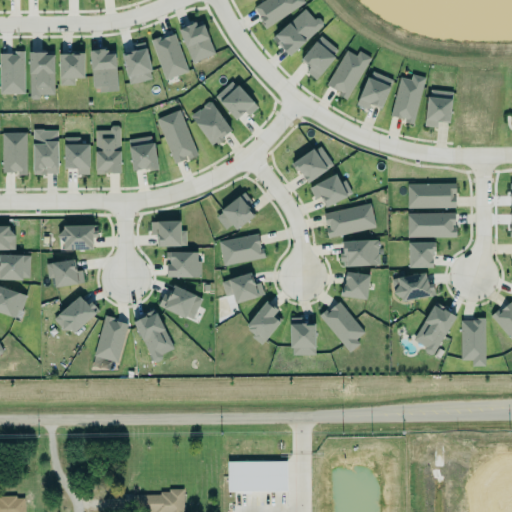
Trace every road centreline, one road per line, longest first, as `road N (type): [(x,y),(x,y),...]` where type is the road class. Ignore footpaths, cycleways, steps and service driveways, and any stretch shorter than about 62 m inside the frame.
road 1 (tertiary): [(0,420),(511,415)]
road 2 (residential): [(0,197),(104,199),(188,186),(246,154),(296,99)]
road 3 (residential): [(296,99),(344,129),(400,148),(511,153)]
road 4 (residential): [(171,0),(82,26),(0,27)]
road 5 (residential): [(296,99),(230,40),(209,0)]
road 6 (residential): [(246,154),(285,203),(300,266)]
road 7 (residential): [(481,154),(472,276)]
